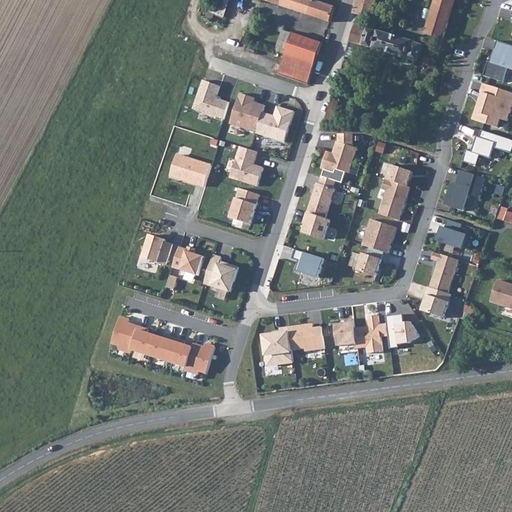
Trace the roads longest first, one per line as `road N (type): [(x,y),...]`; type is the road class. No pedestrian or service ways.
road 1 (residential): [(252,307),(400,292),(495,0)]
road 2 (tertiary): [(230,409),(511,370)]
road 3 (tertiary): [(0,480),(112,429),(230,409)]
road 4 (residential): [(270,252),(319,97)]
road 5 (track): [(390,511),(440,380)]
road 6 (residential): [(242,337),(125,301)]
